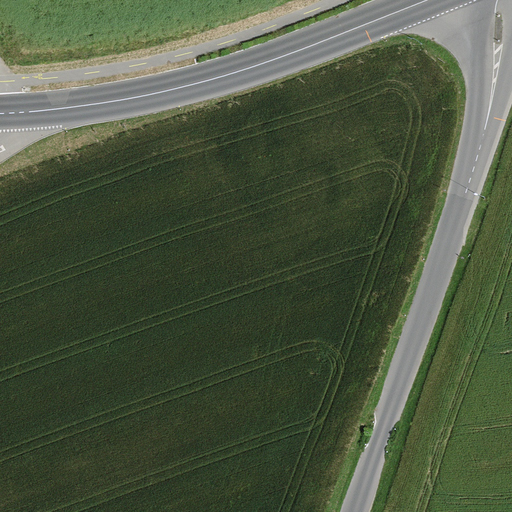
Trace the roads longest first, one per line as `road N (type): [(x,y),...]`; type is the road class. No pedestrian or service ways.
road 1 (unclassified): [(500,0),(483,137),(353,511)]
road 2 (secondary): [(14,112),(200,82),(428,0)]
